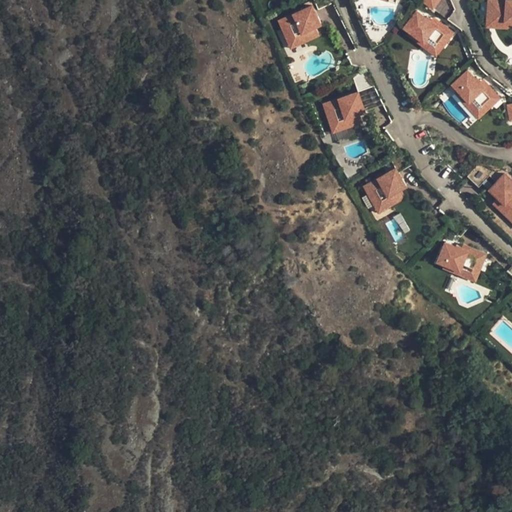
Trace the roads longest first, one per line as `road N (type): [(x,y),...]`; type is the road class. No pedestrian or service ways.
road 1 (residential): [(511,253),(428,168),(402,123)]
road 2 (residential): [(402,123),(341,0)]
road 3 (residential): [(511,152),(476,147),(429,117),(402,123)]
